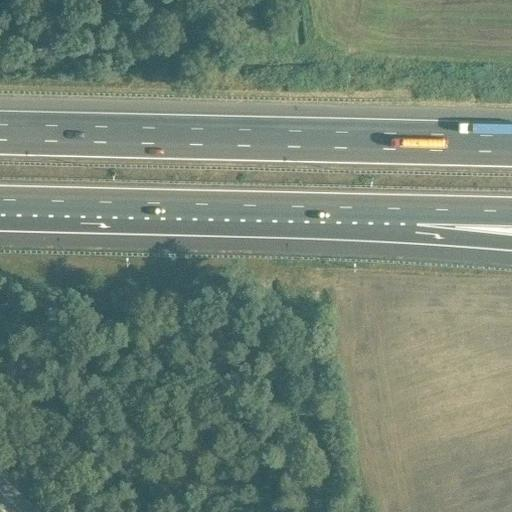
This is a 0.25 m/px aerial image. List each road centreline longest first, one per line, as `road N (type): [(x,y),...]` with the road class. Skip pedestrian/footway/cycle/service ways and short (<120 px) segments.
road 1 (motorway): [(511,141),(0,129)]
road 2 (motorway): [(0,198),(474,209)]
